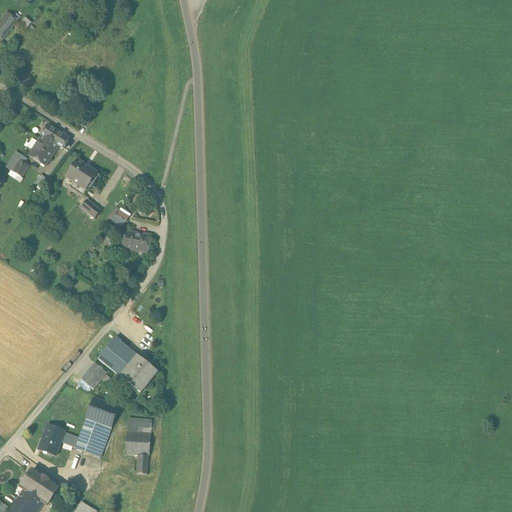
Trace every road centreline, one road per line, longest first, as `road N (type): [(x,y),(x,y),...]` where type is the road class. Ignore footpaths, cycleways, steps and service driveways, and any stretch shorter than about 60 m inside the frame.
road 1 (unclassified): [(199,511),(208,407),(195,83),(182,0)]
road 2 (residential): [(0,85),(135,174),(159,195),(164,220),(146,279),(0,459)]
